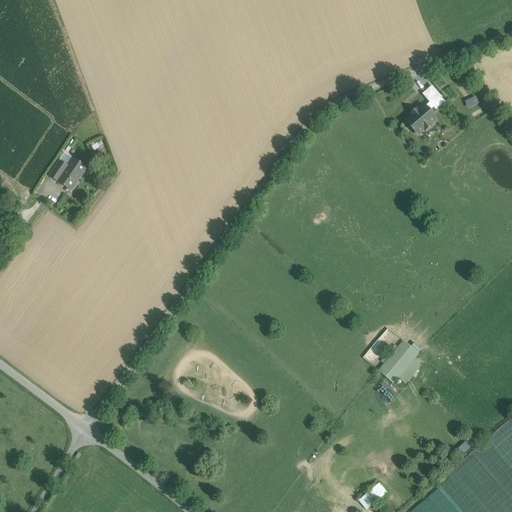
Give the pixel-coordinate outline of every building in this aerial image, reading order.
[(429,103),(425,107),(429,112),(434,108),(436,111),(446,102),(432,86),(422,95),(429,103)] [(464,101),(467,108),(475,105),(471,97),(464,101)] [(424,106),(418,111),(417,110),(411,115),(412,116),(406,121),(418,135),(424,130),(425,131),(431,126),(430,125),(436,120),(429,112),(425,107),(424,106)] [(67,168),(58,181),(71,190),(86,169),(73,160),(67,168)] [(62,165),(52,178),(58,181),(67,168),(62,165)] [(402,341),(378,370),(392,383),(397,377),(403,383),(418,365),(412,359),(420,350),(412,343),(409,346),(402,341)] [(511,511),(511,418),(437,483),(462,511),(511,511)] [(457,448),(463,454),(476,441),(470,435),(457,448)] [(359,501),(366,509),(387,491),(380,483),(359,501)]
